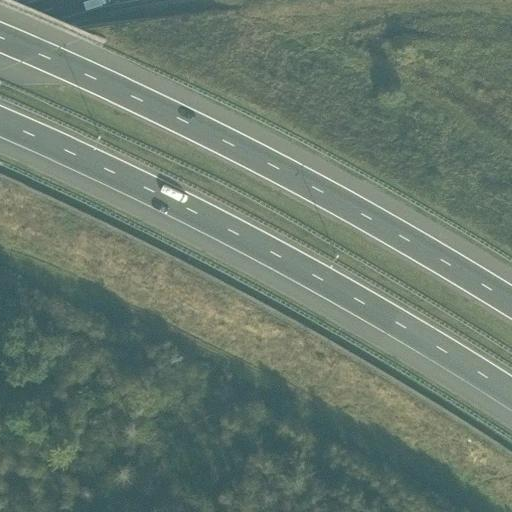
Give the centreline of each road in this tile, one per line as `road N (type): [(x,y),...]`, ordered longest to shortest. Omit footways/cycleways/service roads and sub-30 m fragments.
road 1 (motorway): [(0,123),(283,260),(511,395)]
road 2 (motorway): [(511,300),(210,132),(0,37)]
road 3 (track): [(0,253),(19,255),(338,411),(495,511)]
